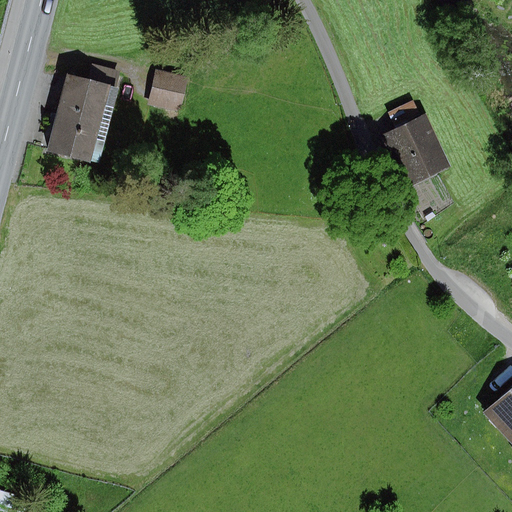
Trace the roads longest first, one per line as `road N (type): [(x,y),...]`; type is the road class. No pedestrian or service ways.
road 1 (residential): [(302,0),(380,187),(409,236),(441,284),(511,342)]
road 2 (primary): [(0,151),(38,0)]
